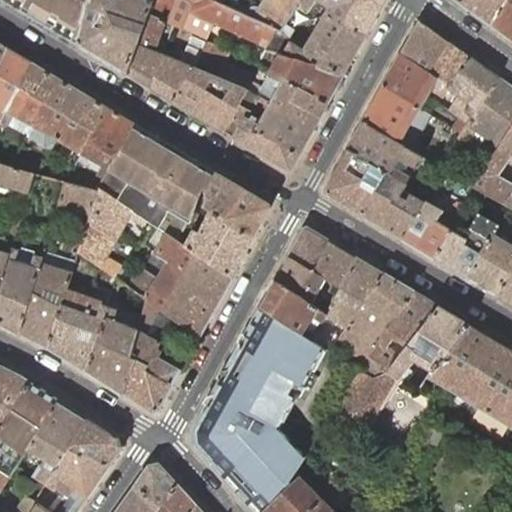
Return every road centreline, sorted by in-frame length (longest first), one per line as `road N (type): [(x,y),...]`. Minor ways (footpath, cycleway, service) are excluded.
road 1 (tertiary): [(0,18),(299,197)]
road 2 (residential): [(299,197),(176,419),(156,438)]
road 3 (tertiary): [(299,197),(511,325)]
road 4 (residential): [(299,197),(408,0)]
road 5 (residential): [(156,438),(0,343)]
